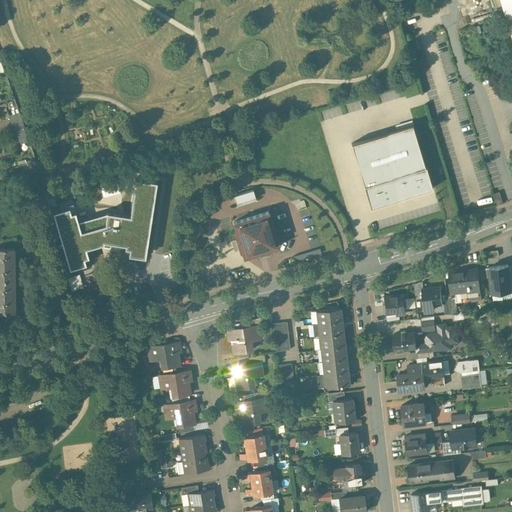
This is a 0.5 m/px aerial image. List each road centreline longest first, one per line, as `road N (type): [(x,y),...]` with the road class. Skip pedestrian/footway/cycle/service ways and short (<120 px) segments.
road 1 (residential): [(388,511),(356,268)]
road 2 (tertiary): [(198,310),(0,371)]
road 3 (residential): [(198,310),(224,473)]
road 4 (tertiary): [(356,268),(198,310)]
road 5 (tertiary): [(511,219),(356,268)]
